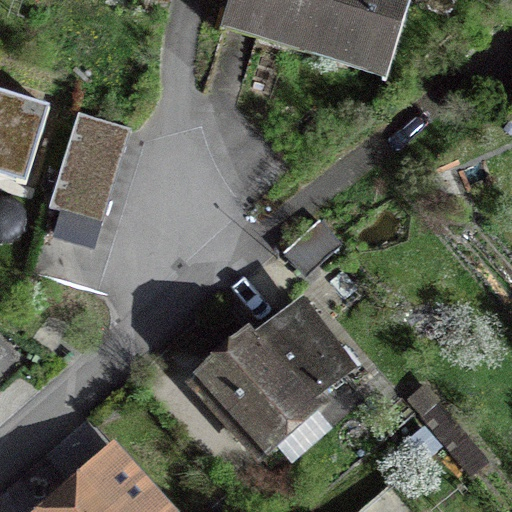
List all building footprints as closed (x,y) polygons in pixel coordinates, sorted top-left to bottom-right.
[(379,85),(381,86),(407,0),(231,0),(220,32),(223,33),(229,14),(259,24),(254,37),(380,80),(379,85)] [(0,196),(30,206),(58,115),(0,97),(0,196)] [(47,214),(99,230),(129,134),(76,118),(47,214)] [(250,341),(194,390),(255,458),(316,404),(313,401),(345,377),(296,311),(258,340),(255,336),(250,341)] [(161,511),(115,460),(56,511),(161,511)] [(408,511),(391,492),(368,511),(408,511)]
